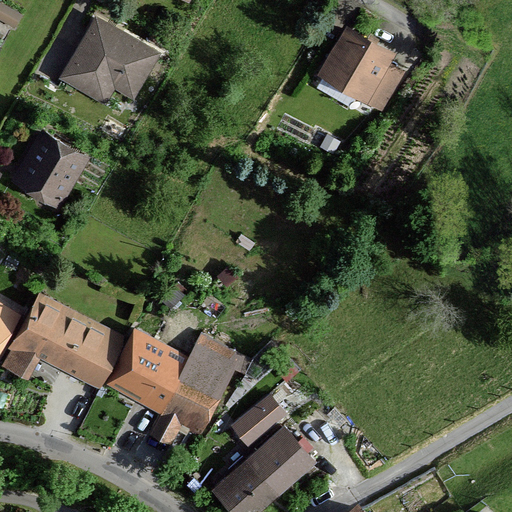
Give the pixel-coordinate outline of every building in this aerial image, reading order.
[(168,52),(98,13),(65,73),(111,98),(122,78),(146,91),(168,52)] [(385,109),(411,60),(346,25),(320,74),(385,109)] [(92,154),(45,126),(14,178),(61,205),(92,154)] [(0,300),(0,372),(32,390),(47,364),(103,396),(111,382),(164,412),(153,431),(172,442),(181,426),(204,439),(252,354),(202,326),(187,352),(133,322),(124,339),(43,294),(30,317),(0,300)] [(265,395),(230,423),(256,454),(219,485),(241,511),(259,511),(320,460),(265,395)] [(330,511),(329,510),(327,511),(375,511),(363,500),(351,511),(330,511)]
